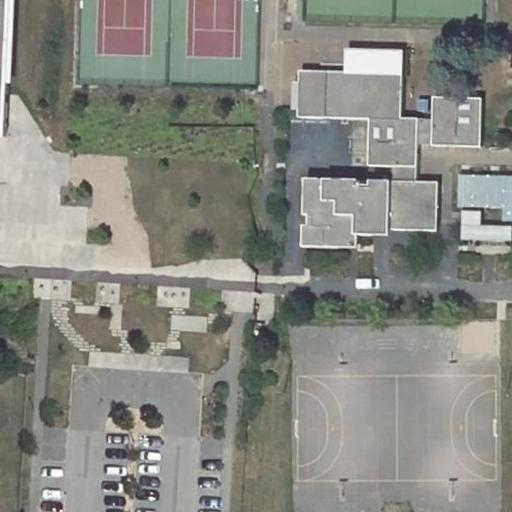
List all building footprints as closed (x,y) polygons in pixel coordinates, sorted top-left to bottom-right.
[(0,0),(0,141),(10,142),(13,96),(13,86),(17,0),(0,0)] [(305,227),(305,247),(360,248),(360,235),(373,235),(373,229),(438,230),(440,184),(417,182),(418,144),(480,145),(482,101),(436,99),(435,120),(402,118),(403,75),(381,75),(381,85),(372,85),(372,74),(302,73),(301,117),(345,118),(373,119),(372,166),(393,166),(392,183),(307,180),(306,215),(312,215),(312,227),(305,227)] [(372,74),(372,85),(381,85),(381,75),(372,74)] [(345,118),(344,165),(372,166),(373,119),(345,118)] [(505,222),(511,221),(511,175),(461,175),(461,208),(505,208),(505,222)] [(511,241),(511,225),(483,225),(483,211),(464,211),(463,240),(511,241)]
